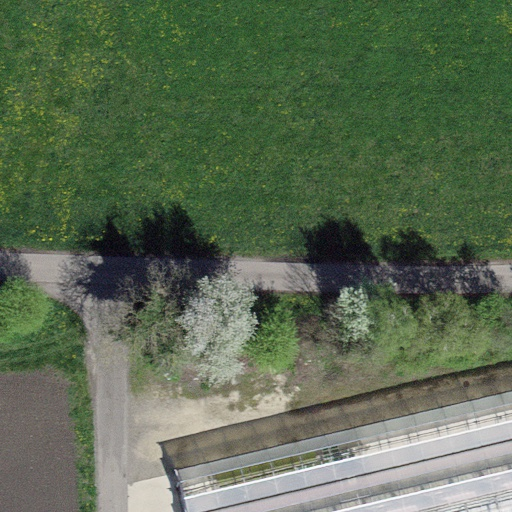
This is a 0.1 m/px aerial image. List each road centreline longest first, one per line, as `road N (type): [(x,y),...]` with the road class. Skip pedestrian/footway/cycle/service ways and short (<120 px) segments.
road 1 (track): [(511,275),(99,270)]
road 2 (track): [(99,270),(126,400),(124,511)]
